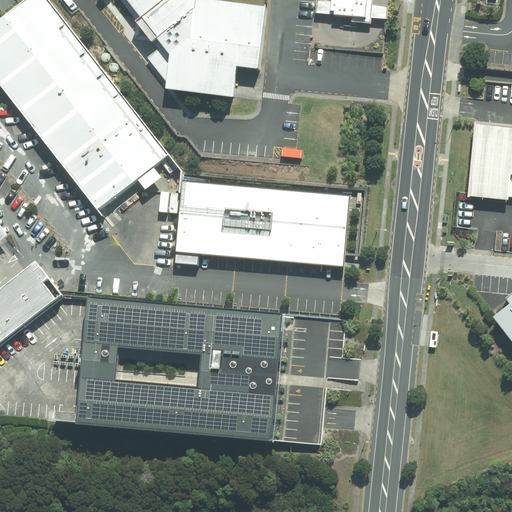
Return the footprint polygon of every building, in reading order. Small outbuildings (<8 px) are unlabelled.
[(0,86),(99,211),(170,156),(48,0),(25,0),(0,19),(0,86)] [(166,81),(165,89),(174,90),(233,97),(236,66),(260,70),(268,6),(219,0),(119,0),(134,20),(151,41),(153,40),(159,48),(147,57),(166,81)] [(316,0),(315,13),(329,14),(330,1),(323,0),(316,0)] [(351,22),(371,23),(371,18),(372,4),(372,0),(330,0),(330,1),(329,14),(340,15),(352,16),(351,22)] [(387,19),(388,5),(372,4),(371,18),(385,19),(387,19)] [(511,125),(478,121),(470,195),(511,199),(511,125)] [(350,198),(185,183),(178,261),(343,276),(350,198)] [(0,259),(16,248),(0,225),(0,259)] [(0,347),(54,303),(29,273),(0,296),(0,347)] [(290,317),(95,299),(84,425),(278,442),(290,317)] [(511,305),(497,318),(511,336),(511,305)]
